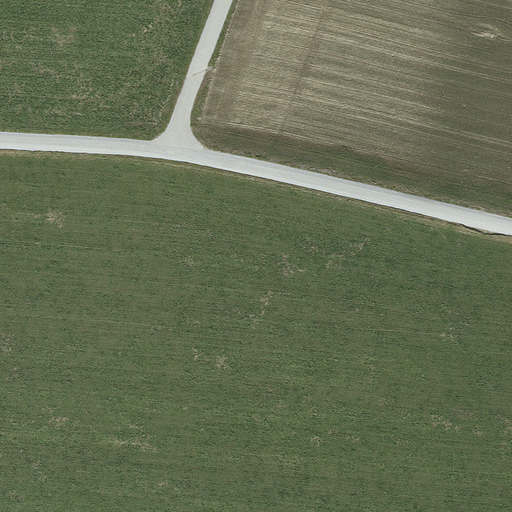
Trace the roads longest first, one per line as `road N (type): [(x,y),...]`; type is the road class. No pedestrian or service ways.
road 1 (track): [(511,229),(172,149),(0,145)]
road 2 (track): [(227,0),(172,149)]
